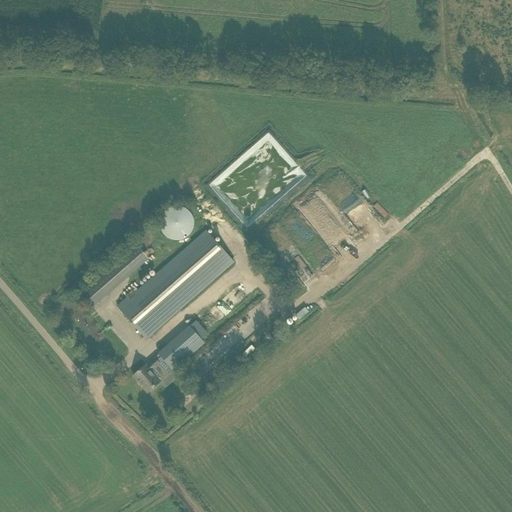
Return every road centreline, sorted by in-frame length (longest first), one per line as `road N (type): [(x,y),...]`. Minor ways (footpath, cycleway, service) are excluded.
road 1 (track): [(90,392),(193,511)]
road 2 (unclassified): [(90,392),(0,285)]
